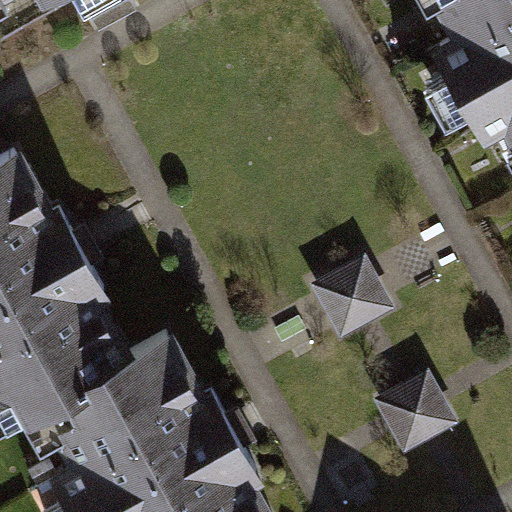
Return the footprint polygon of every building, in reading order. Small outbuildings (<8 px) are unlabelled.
[(0,0),(0,16),(33,0),(0,0)] [(511,136),(511,0),(431,0),(458,43),(432,59),(488,151),(511,136)] [(46,130),(0,153),(0,431),(23,419),(159,350),(46,130)] [(366,258),(312,285),(325,309),(339,337),(368,322),(393,309),(378,280),(366,258)] [(290,511),(197,331),(23,419),(70,511),(290,511)] [(404,386),(379,400),(391,424),(404,448),(431,434),(455,422),(442,396),(429,373),(404,386)]
